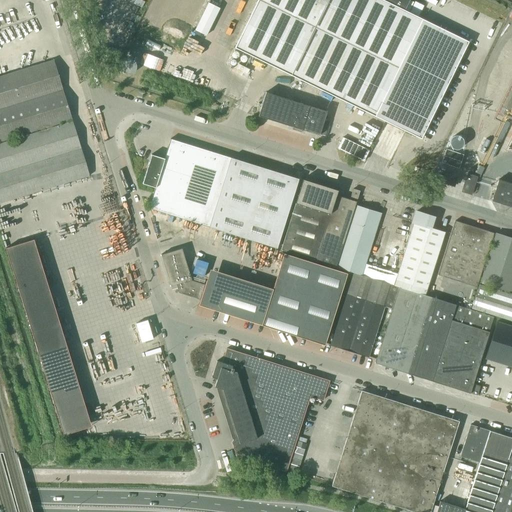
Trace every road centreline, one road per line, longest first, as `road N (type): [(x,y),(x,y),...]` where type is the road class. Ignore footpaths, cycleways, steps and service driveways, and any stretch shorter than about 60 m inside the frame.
road 1 (unclassified): [(511,219),(139,102),(96,107)]
road 2 (unclassified): [(169,331),(210,326),(511,421)]
road 3 (trunk): [(268,511),(182,500),(0,494)]
road 4 (unclassified): [(169,331),(96,107)]
road 5 (unclassified): [(205,476),(0,476)]
road 6 (unclassified): [(205,476),(169,331)]
